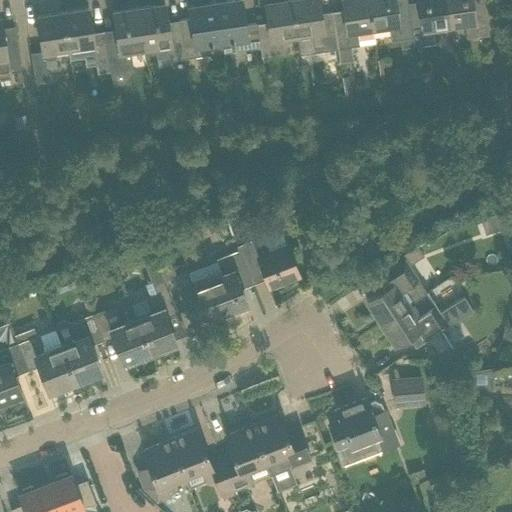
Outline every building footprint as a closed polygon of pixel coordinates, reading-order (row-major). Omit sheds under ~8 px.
[(259,46),(256,23),(245,25),(241,0),(233,0),(215,3),(222,52),(233,50),(259,46)] [(296,34),(291,0),(279,0),(265,2),(268,21),(256,23),(259,46),(261,55),(284,52),(282,36),(296,34)] [(317,0),(291,0),(296,34),(311,32),(313,48),(324,46),(325,50),(333,49),(337,48),(333,26),(334,26),(333,20),(321,22),(317,0)] [(334,26),(333,26),(337,48),(339,61),(339,62),(353,60),(351,46),(360,45),(375,43),(372,27),(368,0),(341,0),(343,10),(345,24),(334,26)] [(368,0),(372,27),(388,25),(391,40),(400,39),(401,48),(413,45),(409,14),(408,14),(397,16),(394,0),(368,0)] [(409,13),(408,13),(408,14),(409,14),(413,45),(436,42),(433,26),(449,24),(444,0),(418,0),(419,1),(420,11),(409,13)] [(471,0),(444,0),(449,24),(464,21),(467,38),(469,37),(477,36),(489,34),(484,1),(472,3),(471,0)] [(184,58),(179,20),(167,22),(164,3),(139,7),(145,47),(154,46),(158,66),(172,64),(171,60),(184,58)] [(222,52),(215,3),(189,7),(190,18),(179,20),(184,58),(211,54),(222,52)] [(117,39),(105,41),(110,70),(112,86),(125,84),(133,70),(130,49),(145,47),(139,7),(113,11),(116,30),(117,39)] [(88,8),(62,12),(68,48),(70,59),(86,56),(87,62),(95,61),(97,72),(110,70),(105,41),(94,43),(88,8)] [(68,48),(62,12),(37,16),(42,51),(30,52),(35,82),(47,80),(46,70),(57,68),(54,50),(68,48)] [(1,17),(0,17),(0,73),(21,70),(17,46),(16,39),(4,41),(2,28),(1,17)] [(511,208),(480,219),(485,234),(504,228),(511,225),(511,208)] [(297,273),(290,255),(286,242),(281,230),(263,237),(263,235),(253,239),(252,239),(237,245),(239,249),(249,275),(263,269),(268,284),(297,273)] [(417,245),(406,252),(413,262),(423,255),(417,245)] [(249,276),(249,275),(239,249),(216,258),(222,274),(207,279),(220,314),(246,304),(237,281),(249,276)] [(389,285),(366,300),(380,322),(409,303),(425,293),(418,282),(419,282),(417,279),(404,258),(372,279),(373,281),(382,275),(389,285)] [(177,312),(174,305),(159,267),(156,260),(144,264),(151,282),(155,292),(144,296),(150,312),(135,317),(149,352),(175,342),(165,316),(177,312)] [(220,314),(207,279),(193,285),(187,270),(175,274),(171,262),(159,267),(174,305),(185,301),(194,324),(220,314)] [(409,303),(380,322),(394,343),(409,334),(417,329),(425,341),(442,330),(472,310),(463,296),(439,312),(433,304),(426,292),(425,293),(409,303)] [(149,352),(135,317),(121,323),(115,308),(103,312),(102,310),(91,314),(101,340),(113,336),(123,362),(149,352)] [(90,344),(101,340),(91,314),(70,322),(64,319),(57,322),(54,329),(74,381),(100,371),(90,344)] [(74,381),(54,329),(54,330),(40,335),(39,334),(17,343),(27,369),(38,365),(48,391),(74,381)] [(14,374),(27,369),(17,343),(0,349),(0,401),(21,393),(14,374)] [(492,365),(460,371),(461,388),(492,387),(492,365)] [(425,402),(422,376),(393,379),(396,405),(425,402)] [(340,420),(328,424),(335,443),(339,451),(371,438),(377,452),(397,445),(396,441),(398,440),(394,430),(392,431),(391,428),(384,410),(383,410),(380,403),(374,400),(367,403),(365,397),(336,409),(340,420)] [(279,414),(251,424),(266,461),(271,474),(289,467),(288,464),(291,463),(292,466),(310,459),(298,427),(286,431),(279,414)] [(266,461),(251,424),(224,435),(231,452),(220,457),(232,488),(253,480),(248,468),(266,461)] [(196,428),(169,439),(184,476),(202,469),(206,481),(215,478),(220,493),(232,488),(220,457),(209,461),(196,428)] [(184,476),(169,439),(142,449),(149,466),(138,471),(144,487),(157,499),(169,495),(165,483),(184,476)] [(95,502),(86,479),(74,483),(70,473),(67,474),(66,472),(55,476),(56,479),(44,483),(55,511),(68,511),(69,511),(95,502)] [(55,511),(44,483),(33,487),(32,485),(21,489),(22,491),(18,493),(22,503),(10,508),(11,511),(55,511)]
